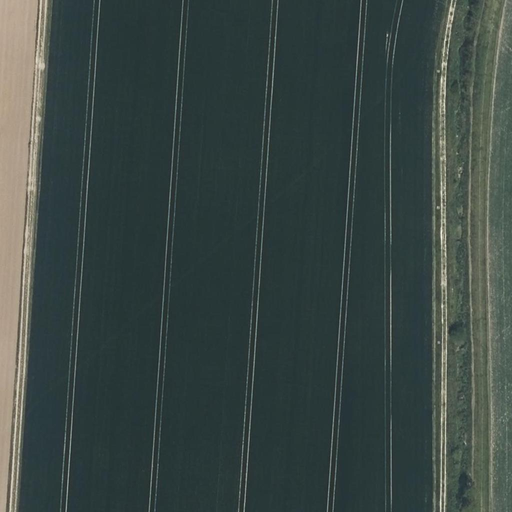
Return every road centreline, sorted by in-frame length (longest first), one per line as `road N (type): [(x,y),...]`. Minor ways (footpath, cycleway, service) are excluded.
road 1 (track): [(12,511),(43,0)]
road 2 (track): [(458,0),(444,117),(440,511)]
